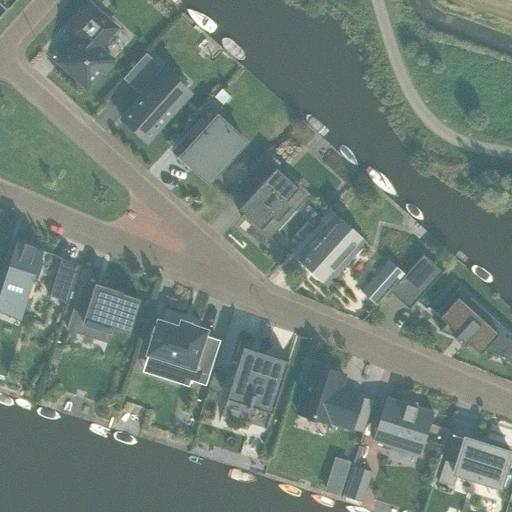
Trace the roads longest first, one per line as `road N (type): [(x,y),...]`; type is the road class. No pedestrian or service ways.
road 1 (residential): [(208,275),(511,402)]
road 2 (residential): [(0,60),(201,242),(208,275)]
road 3 (residential): [(0,188),(208,275)]
